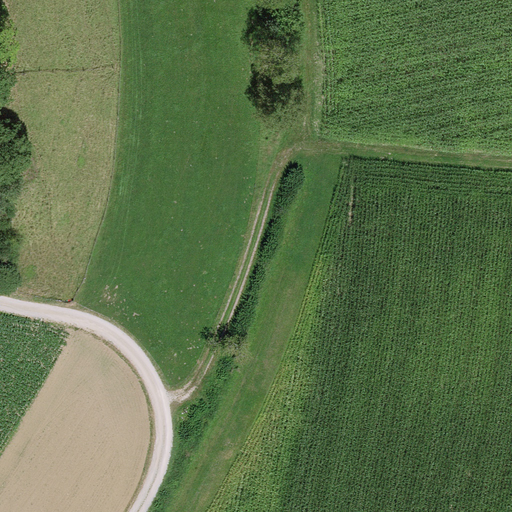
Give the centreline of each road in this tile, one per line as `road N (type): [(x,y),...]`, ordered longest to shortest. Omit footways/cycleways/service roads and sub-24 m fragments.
road 1 (track): [(159,402),(183,392),(203,370),(289,151),(319,144),(511,161)]
road 2 (track): [(0,303),(92,323),(143,365),(165,442),(132,511)]
